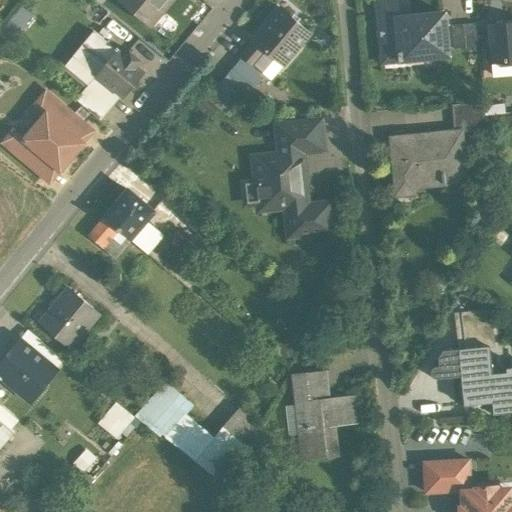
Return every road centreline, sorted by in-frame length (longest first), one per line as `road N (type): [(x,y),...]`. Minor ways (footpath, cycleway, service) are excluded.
road 1 (residential): [(350,0),(404,511)]
road 2 (residential): [(237,0),(0,290)]
